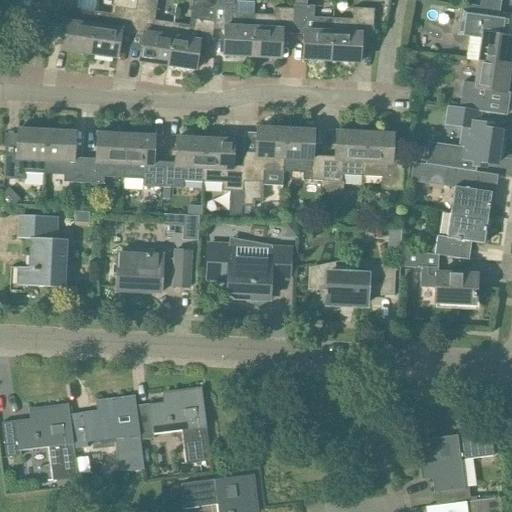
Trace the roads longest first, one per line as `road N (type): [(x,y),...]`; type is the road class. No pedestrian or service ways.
road 1 (residential): [(511,362),(0,339)]
road 2 (residential): [(0,93),(197,108),(260,93),(386,103)]
